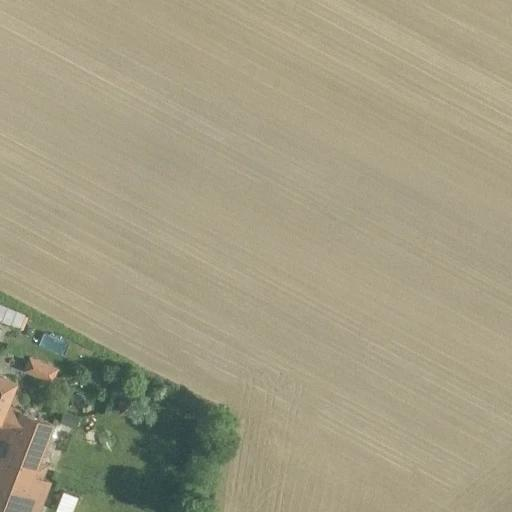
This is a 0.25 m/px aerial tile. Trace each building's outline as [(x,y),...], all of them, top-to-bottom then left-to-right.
[(0,303),(0,320),(19,328),(24,314),(0,303)] [(28,356),(22,370),(51,381),(57,367),(28,356)] [(14,380),(0,374),(0,419),(1,420),(0,421),(0,449),(3,451),(0,458),(0,505),(17,511),(37,511),(49,483),(32,477),(53,425),(4,405),(14,380)] [(132,399),(118,400),(119,414),(132,413),(132,399)] [(59,422),(74,428),(79,417),(63,411),(59,422)] [(54,508),(67,511),(69,511),(75,494),(60,489),(54,508)]
